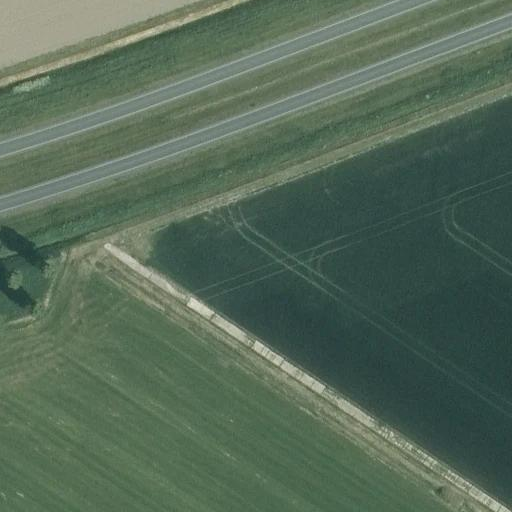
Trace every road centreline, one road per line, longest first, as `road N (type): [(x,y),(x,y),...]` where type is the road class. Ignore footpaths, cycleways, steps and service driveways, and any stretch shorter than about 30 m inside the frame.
road 1 (trunk): [(0,203),(112,170),(511,20)]
road 2 (trunk): [(412,0),(0,148)]
